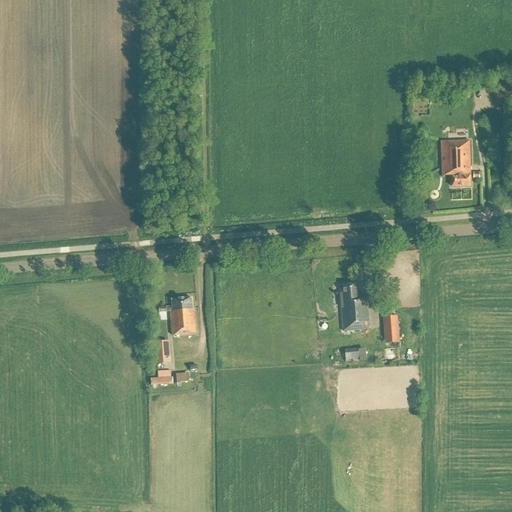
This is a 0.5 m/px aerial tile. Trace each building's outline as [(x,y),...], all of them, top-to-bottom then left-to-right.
[(491,92),(496,107),(510,103),(509,98),(511,97),(508,87),(491,92)] [(451,187),(470,187),(470,175),(470,142),(442,143),(442,176),(451,176),(451,187)] [(358,285),(339,286),(343,332),(370,330),(367,298),(359,299),(358,285)] [(196,334),(194,310),(192,310),(191,299),(171,300),(172,309),(166,309),(166,307),(159,307),(159,313),(170,312),(172,336),(196,334)] [(396,317),(382,318),(385,344),(399,343),(396,317)] [(353,339),(371,338),(371,331),(352,332),(353,339)] [(155,344),(156,364),(169,363),(168,343),(155,344)] [(344,351),(345,363),(359,362),(357,349),(344,351)] [(151,387),(173,385),(172,378),(150,379),(151,387)]
